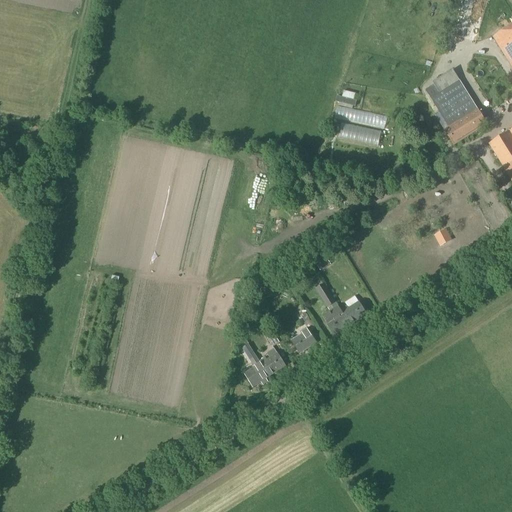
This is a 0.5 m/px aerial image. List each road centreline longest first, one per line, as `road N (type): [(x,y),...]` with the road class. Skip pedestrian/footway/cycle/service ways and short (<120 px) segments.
road 1 (unclassified): [(108,511),(511,257)]
road 2 (track): [(0,395),(56,135),(0,123)]
road 3 (track): [(89,0),(56,135)]
